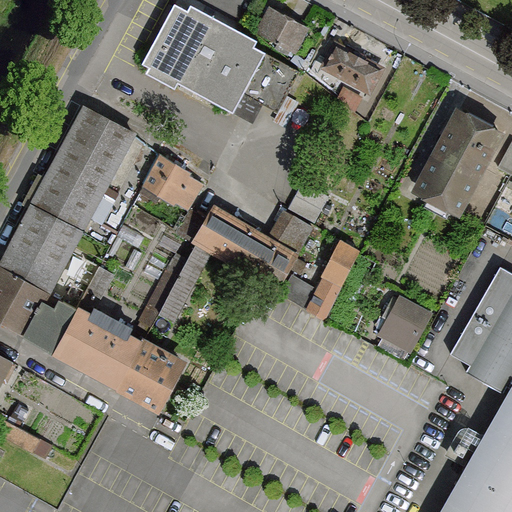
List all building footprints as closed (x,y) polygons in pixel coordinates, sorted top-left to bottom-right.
[(174,5),(142,62),(150,66),(147,71),(173,85),(176,79),(233,110),(264,54),(250,46),(254,41),(238,32),(189,5),(186,12),(174,5)] [(304,26),(267,6),(254,31),(294,53),(307,28),(304,26)] [(384,66),(333,40),(319,67),(370,93),(384,66)] [(296,71),(264,54),(233,110),(252,121),(262,104),(274,111),(296,71)] [(135,134),(82,105),(82,107),(44,176),(0,257),(0,262),(51,290),(135,134)] [(503,133),(456,107),(411,189),(458,215),(503,133)] [(511,173),(511,142),(498,167),(511,175),(511,173)] [(189,171),(159,155),(143,185),(188,208),(201,183),(186,175),(189,171)] [(302,182),(288,206),(314,221),(328,196),(302,182)] [(268,237),(212,205),(204,218),(191,242),(260,281),(274,289),(285,270),(289,272),(315,227),(284,209),(268,237)] [(177,234),(191,242),(204,218),(191,211),(177,234)] [(323,276),(307,308),(324,317),(359,251),(338,240),(321,274),(323,276)] [(207,256),(192,247),(176,277),(158,311),(173,319),(207,256)] [(51,290),(0,262),(0,321),(60,354),(85,308),(51,290)] [(438,511),(511,511),(511,275),(500,269),(452,353),(471,363),(467,370),(506,392),(438,511)] [(158,311),(176,277),(164,270),(135,322),(148,329),(158,311)] [(430,314),(400,296),(378,334),(408,352),(430,314)] [(85,308),(60,354),(124,388),(149,343),(85,308)] [(149,343),(124,388),(158,406),(182,361),(149,343)] [(0,379),(10,361),(0,355),(0,379)] [(38,439),(0,417),(0,434),(30,452),(38,439)]
